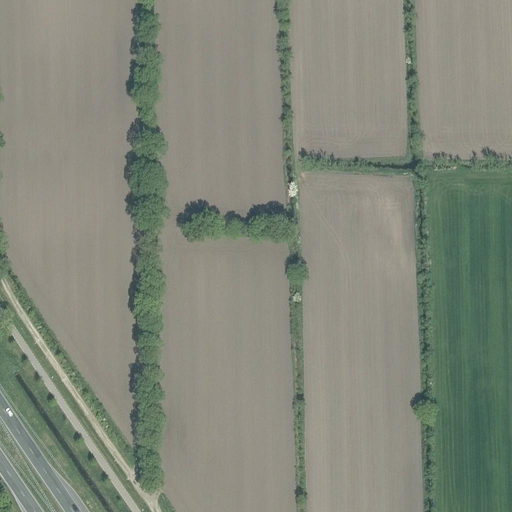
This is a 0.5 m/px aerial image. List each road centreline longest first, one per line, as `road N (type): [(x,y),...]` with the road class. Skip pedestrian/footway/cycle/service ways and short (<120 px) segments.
road 1 (track): [(154,511),(0,280)]
road 2 (trunk): [(73,511),(0,404)]
